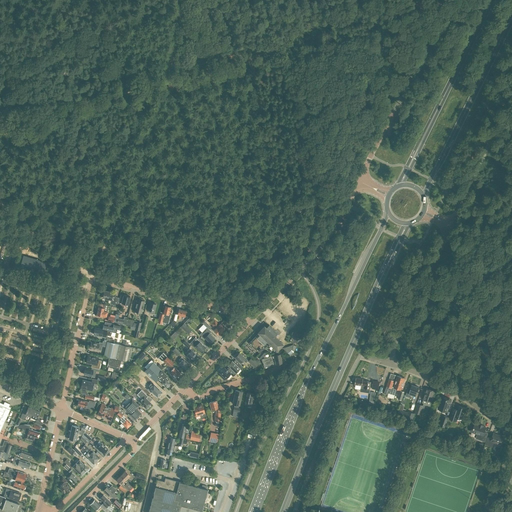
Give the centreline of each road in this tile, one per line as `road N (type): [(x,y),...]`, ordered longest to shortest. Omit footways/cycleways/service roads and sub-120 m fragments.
road 1 (primary): [(388,212),(254,511)]
road 2 (primary): [(283,511),(408,223)]
road 3 (primary): [(494,0),(398,186)]
road 4 (track): [(166,81),(92,272)]
road 5 (primary): [(423,195),(511,20)]
road 6 (unclassified): [(370,155),(463,0)]
road 7 (unclassified): [(251,318),(91,276)]
road 8 (track): [(196,72),(209,236)]
road 9 (track): [(399,0),(375,33),(254,55)]
road 10 (track): [(271,216),(254,55)]
road 11 (track): [(116,259),(271,216)]
road 12 (unclassified): [(389,363),(451,224)]
road 13 (unclassified): [(251,318),(312,256),(346,203)]
road 14 (unclassified): [(511,433),(442,385),(389,363)]
road 15 (unclassified): [(451,224),(494,133),(511,119)]
